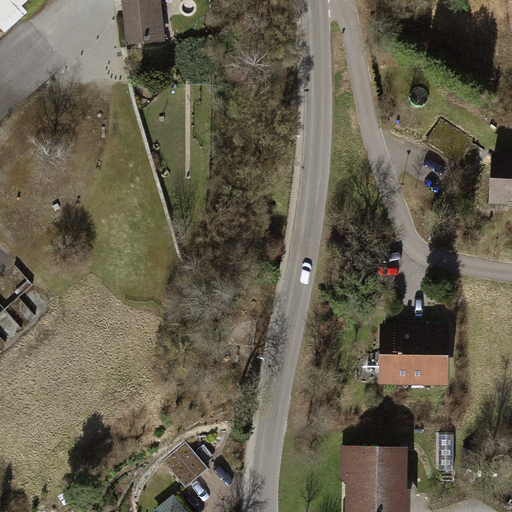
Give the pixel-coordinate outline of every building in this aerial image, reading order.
[(0,0),(0,34),(38,0),(0,0)] [(119,0),(127,56),(165,50),(157,0),(119,0)] [(511,151),(484,151),(483,205),(511,206),(511,151)] [(445,325),(380,323),(378,385),(443,387),(445,325)] [(191,484),(212,468),(193,441),(171,457),(191,484)] [(404,511),(404,449),(341,448),(337,511),(404,511)] [(157,509),(159,511),(192,511),(178,493),(157,509)]
